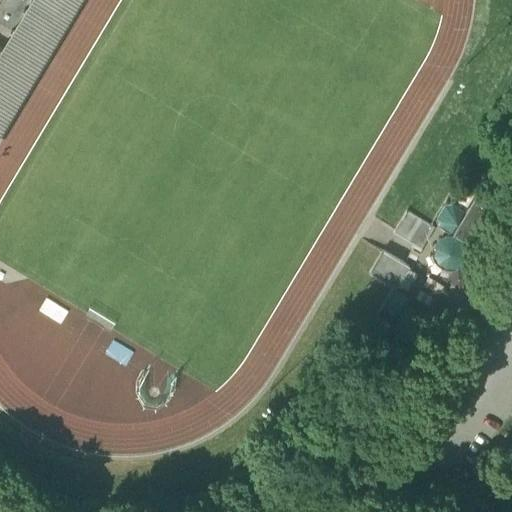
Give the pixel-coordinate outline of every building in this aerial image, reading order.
[(29,37),(49,49),(79,0),(4,0),(0,7),(0,20),(16,30),(28,9),(41,17),(29,37)] [(16,30),(5,48),(0,55),(0,73),(5,76),(17,56),(38,69),(49,49),(29,37),(41,17),(28,9),(16,30)] [(0,130),(38,69),(17,56),(5,76),(0,73),(0,55),(5,48),(0,45),(0,130)] [(454,229),(480,247),(493,226),(511,193),(511,192),(486,177),(454,229)] [(404,206),(392,227),(419,243),(431,222),(404,206)] [(407,263),(419,243),(392,227),(380,247),(407,263)] [(395,283),(407,263),(380,247),(368,267),(386,278),(395,283)] [(381,352),(407,368),(426,335),(401,320),(381,352)]
